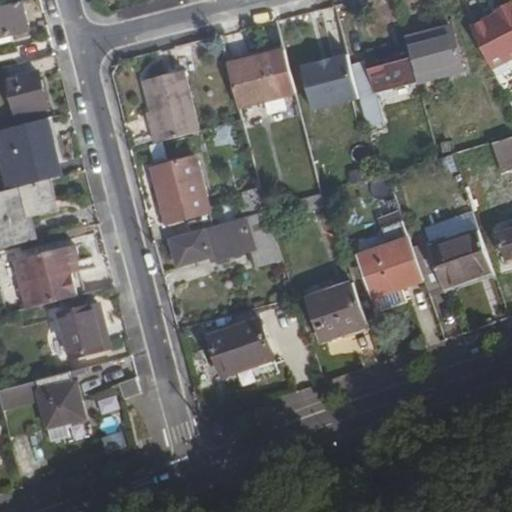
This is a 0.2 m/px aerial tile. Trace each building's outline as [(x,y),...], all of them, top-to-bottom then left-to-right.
[(511,0),(501,7),(504,12),(511,8),(511,0)] [(24,1),(0,7),(0,37),(32,29),(24,1)] [(511,8),(504,12),(477,27),(496,65),(511,57),(511,8)] [(459,27),(412,40),(415,53),(422,82),(469,69),(459,27)] [(289,47),(231,62),(243,108),(301,92),(289,47)] [(422,82),(415,53),(405,56),(407,62),(384,67),(383,62),(370,65),(379,98),(424,87),(422,82)] [(348,55),(303,67),(315,111),(360,99),(348,55)] [(511,57),(496,65),(498,69),(511,62),(511,57)] [(159,108),(167,140),(208,129),(192,69),(151,79),(159,108)] [(21,77),(29,111),(51,105),(43,72),(21,77)] [(162,141),(167,140),(159,108),(154,109),(162,141)] [(0,131),(15,190),(55,180),(69,176),(54,117),(0,131)] [(163,183),(173,220),(216,209),(203,156),(168,164),(172,181),(163,183)] [(159,166),(163,183),(172,181),(168,164),(159,166)] [(15,190),(0,193),(0,238),(3,250),(40,240),(35,220),(63,212),(55,180),(15,190)] [(255,190),(260,211),(267,209),(262,188),(255,190)] [(381,218),(401,212),(397,197),(376,203),(381,218)] [(270,210),(176,235),(183,262),(215,254),(216,258),(255,249),(259,264),(286,257),(270,210)] [(429,227),(434,240),(483,222),(478,210),(429,227)] [(434,240),(418,246),(429,279),(434,294),(499,270),(483,222),(434,240)] [(511,230),(501,234),(508,255),(511,254),(511,230)] [(418,246),(416,240),(362,256),(374,297),(429,279),(418,246)] [(19,260),(32,309),(83,295),(77,262),(84,260),(80,244),(19,260)] [(283,291),(285,300),(300,296),(293,277),(289,278),(291,289),(283,291)] [(373,325),(358,282),(313,297),(326,339),(373,325)] [(64,315),(75,358),(109,349),(101,318),(98,306),(64,315)] [(101,318),(109,349),(115,347),(107,316),(101,318)] [(265,321),(212,338),(224,375),(277,358),(265,321)] [(77,372),(4,391),(8,407),(44,399),(55,440),(69,437),(65,424),(92,417),(83,384),(80,385),(77,372)] [(148,395),(144,379),(124,385),(128,401),(148,395)] [(30,440),(19,441),(22,469),(33,468),(30,440)]
